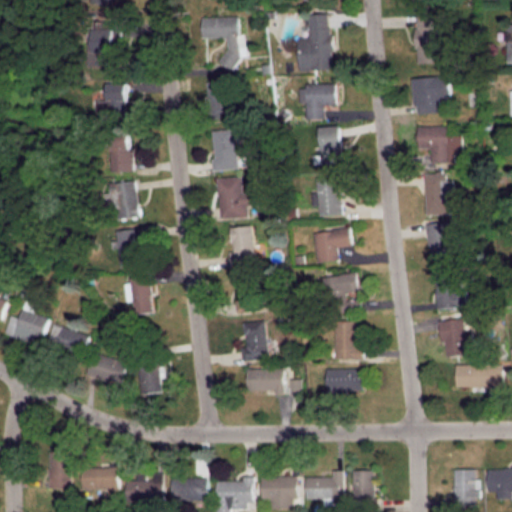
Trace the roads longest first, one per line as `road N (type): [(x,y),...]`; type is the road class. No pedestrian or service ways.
road 1 (residential): [(511,429),(139,428),(95,417),(0,367)]
road 2 (residential): [(417,511),(416,432),(369,0)]
road 3 (residential): [(211,433),(161,0)]
road 4 (residential): [(11,511),(11,436),(23,378)]
